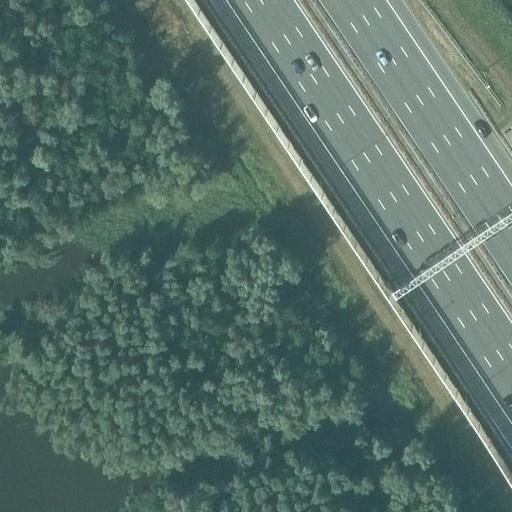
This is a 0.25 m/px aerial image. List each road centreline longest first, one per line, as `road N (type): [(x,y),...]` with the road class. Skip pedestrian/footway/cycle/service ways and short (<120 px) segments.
road 1 (motorway): [(264,0),(511,373)]
road 2 (motorway): [(511,236),(352,0)]
